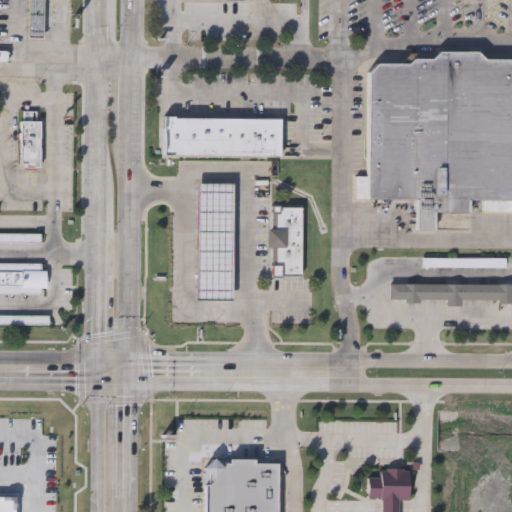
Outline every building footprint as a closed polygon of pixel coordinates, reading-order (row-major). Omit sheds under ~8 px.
[(27,0),(40,0),(40,36),(27,36),(27,0)] [(365,199),(366,62),(406,62),(406,58),(429,58),(436,50),(475,50),(482,58),(511,58),(511,210),(481,209),(481,199),(468,199),(468,212),(432,212),(432,230),(414,229),(414,199),(365,199)] [(24,167),(24,163),(20,163),(21,121),(24,121),(25,111),(36,111),(36,120),(41,120),(40,167),(24,167)] [(162,117),(278,117),(278,156),(161,155),(162,117)] [(197,183),(232,183),(232,297),(197,297),(197,183)] [(265,227),(271,227),(271,204),(298,205),(298,275),(270,275),(270,248),(265,248),(265,227)] [(0,233),(41,233),(41,242),(0,242),(0,233)] [(0,262),(39,262),(39,269),(44,269),(44,286),(39,286),(39,292),(0,292),(0,262)] [(510,283),(510,300),(459,300),(459,305),(446,305),(446,299),(388,299),(388,283),(510,283)] [(46,323),(0,323),(0,315),(46,315),(46,323)] [(277,458),(276,511),(203,511),(204,457),(277,458)] [(0,511),(0,493),(18,493),(18,511),(0,511)]
